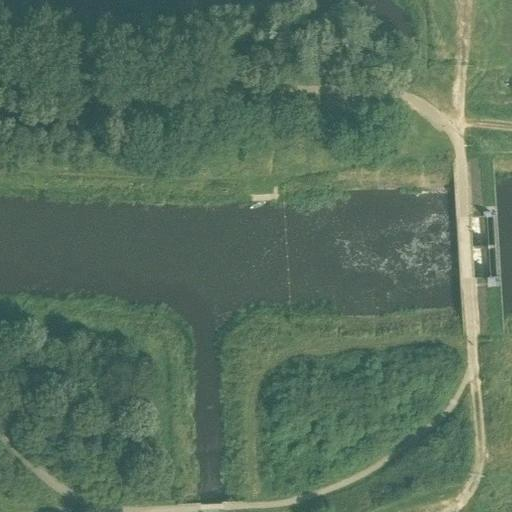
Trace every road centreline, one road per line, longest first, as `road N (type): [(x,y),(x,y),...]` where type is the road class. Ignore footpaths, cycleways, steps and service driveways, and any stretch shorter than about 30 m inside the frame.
road 1 (unclassified): [(448,126),(401,94),(133,91),(0,74)]
road 2 (unclassified): [(448,126),(460,162),(478,458),(474,485),(461,498)]
